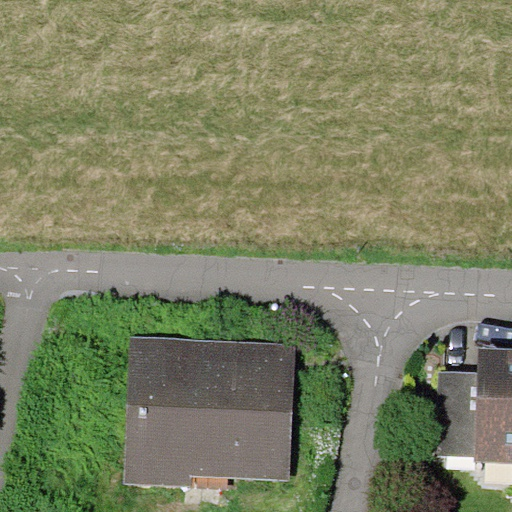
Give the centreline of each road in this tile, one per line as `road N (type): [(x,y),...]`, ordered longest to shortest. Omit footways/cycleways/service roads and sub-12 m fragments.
road 1 (residential): [(32,271),(388,290)]
road 2 (residential): [(388,290),(377,388),(349,511)]
road 3 (residential): [(32,271),(0,423)]
road 4 (residential): [(388,290),(511,294)]
